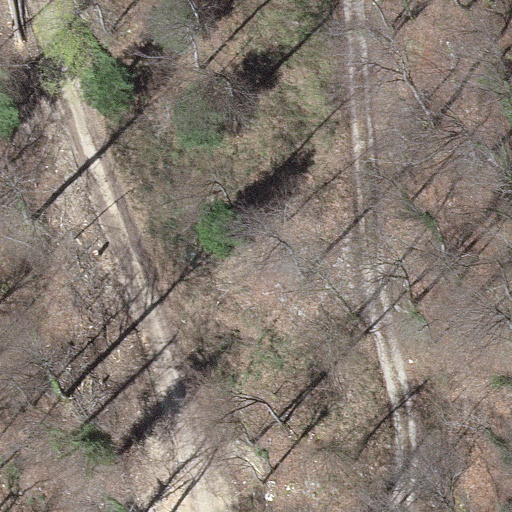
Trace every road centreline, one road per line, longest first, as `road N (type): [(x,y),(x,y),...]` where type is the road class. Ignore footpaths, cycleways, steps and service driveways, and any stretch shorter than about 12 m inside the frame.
road 1 (track): [(43,0),(77,128),(199,473),(205,511)]
road 2 (track): [(402,511),(406,459),(373,272),(351,0)]
